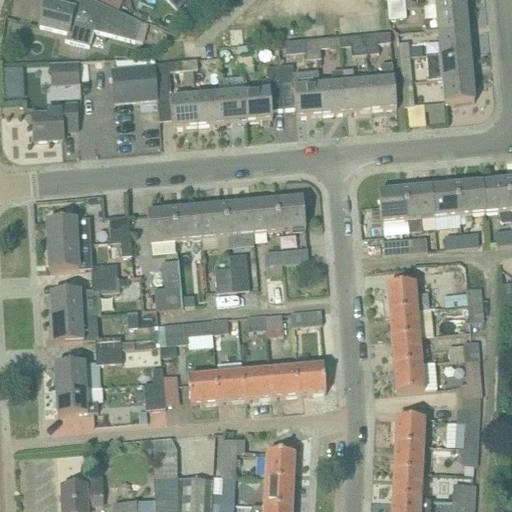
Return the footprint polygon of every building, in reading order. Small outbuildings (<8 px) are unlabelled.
[(104,0),(122,8),(125,0),(104,0)] [(186,0),(165,0),(178,13),(189,2),(186,0)] [(434,0),(435,8),(465,6),(464,0),(434,0)] [(405,11),(404,1),(387,2),(387,12),(405,11)] [(75,12),(65,9),(46,5),(40,29),(68,37),(71,26),(86,30),(89,18),(74,14),(75,12)] [(140,24),(100,6),(93,34),(135,45),(140,24)] [(426,34),(467,30),(465,6),(435,8),(437,23),(425,24),(426,34)] [(405,11),(387,12),(388,23),(406,22),(405,11)] [(440,57),(470,55),(467,30),(426,34),(438,33),(440,57)] [(391,46),(390,36),(364,38),(366,59),(379,57),(378,48),(391,46)] [(350,40),(352,60),(366,59),(364,38),(350,40)] [(319,42),(320,53),(341,51),(340,41),(319,42)] [(319,42),(304,44),(306,64),(321,62),(320,53),(319,42)] [(409,46),(399,46),(400,61),(410,60),(409,49),(409,46)] [(428,84),(442,83),(442,82),(472,80),(470,55),(440,57),(440,58),(427,59),(428,84)] [(253,68),(253,58),(237,59),(238,70),(253,68)] [(410,60),(400,61),(402,86),(412,85),(410,60)] [(197,63),(182,64),(183,75),(193,74),(198,73),(197,63)] [(154,67),(154,69),(157,98),(159,97),(159,95),(171,94),(169,76),(182,75),(183,75),(182,64),(154,67)] [(382,82),(393,81),(392,66),(381,67),(382,82)] [(53,68),(54,88),(80,87),(79,67),(53,68)] [(157,105),(154,69),(112,73),(114,108),(157,105)] [(293,69),(280,70),(284,113),(295,112),(296,121),(321,119),(318,82),(308,83),(307,76),(293,77),(293,69)] [(259,93),(244,95),(247,125),(272,123),(272,114),(284,113),(280,70),(267,71),(268,83),(258,83),(259,93)] [(22,72),(2,72),(3,102),(23,101),(22,72)] [(371,114),(368,83),(354,85),(353,73),(342,74),(346,116),(371,114)] [(183,75),(182,75),(184,88),(194,87),(193,74),(183,75)] [(332,81),(318,82),(321,119),(346,116),(342,74),(331,75),(332,81)] [(442,82),(442,83),(444,108),(474,105),(472,80),(442,82)] [(368,83),(371,114),(396,112),(393,81),(382,82),(368,83)] [(412,85),(402,86),(404,111),(414,110),(412,85)] [(247,125),(244,95),(219,97),(222,127),(247,125)] [(219,97),(195,99),(198,130),(222,127),(219,97)] [(198,130),(195,99),(169,101),(172,132),(198,130)] [(77,134),(76,108),(47,110),(48,119),(32,120),(33,145),(63,144),(62,134),(77,134)] [(482,185),(485,217),(499,215),(500,224),(502,227),(511,226),(508,183),(482,185)] [(456,188),(459,219),(485,217),(482,185),(456,188)] [(460,228),(459,219),(456,188),(431,190),(433,221),(449,220),(449,229),(460,228)] [(405,192),(408,224),(409,237),(422,235),(421,222),(433,221),(431,190),(405,192)] [(381,226),(408,224),(405,192),(379,195),(381,226)] [(303,202),(277,204),(280,235),(305,233),(303,202)] [(277,204),(251,206),(254,237),(280,235),(277,204)] [(251,206),(225,209),(228,240),(254,237),(251,206)] [(225,209),(199,211),(202,242),(228,240),(225,209)] [(176,244),(202,242),(199,211),(174,213),(176,244)] [(150,247),(176,244),(174,213),(147,216),(150,247)] [(121,247),(130,246),(128,220),(109,221),(111,248),(121,247)] [(48,250),(91,248),(89,222),(46,225),(48,250)] [(497,250),(511,248),(511,234),(496,235),(497,250)] [(477,237),(461,239),(462,253),(478,251),(477,237)] [(462,253),(461,239),(444,240),(445,254),(462,253)] [(426,242),(410,243),(411,256),(427,255),(426,242)] [(411,256),(410,243),(383,246),(384,258),(411,256)] [(132,260),(130,246),(121,247),(122,261),(132,260)] [(92,270),(91,248),(48,250),(49,275),(91,273),(92,273),(92,270)] [(307,253),(280,255),(281,268),(308,265),(307,253)] [(281,268),(280,255),(264,256),(265,269),(281,268)] [(245,258),(229,260),(232,296),(248,294),(245,258)] [(232,296),(229,260),(213,261),(216,297),(232,296)] [(184,312),(180,264),(162,266),(165,292),(155,293),(156,314),(184,312)] [(133,281),(142,280),(140,268),(132,269),(133,281)] [(92,284),(117,282),(117,269),(92,270),(92,273),(91,273),(92,284)] [(467,307),(483,305),(479,271),(457,273),(458,287),(465,286),(466,297),(467,307)] [(128,281),(117,282),(118,290),(128,290),(128,281)] [(117,282),(92,284),(92,294),(92,297),(99,297),(118,296),(118,290),(117,282)] [(389,316),(417,314),(415,287),(387,289),(389,316)] [(92,294),(50,296),(52,322),(82,320),(100,319),(99,297),(92,297),(92,294)] [(466,297),(443,299),(444,311),(467,309),(467,307),(466,297)] [(194,300),(184,301),(184,311),(194,310),(194,300)] [(484,326),(483,305),(467,307),(467,309),(469,327),(484,326)] [(389,316),(391,343),(419,341),(417,314),(389,316)] [(291,318),(292,331),(322,329),(321,315),(291,318)] [(137,316),(127,317),(128,332),(138,331),(137,316)] [(291,318),(264,320),(266,342),(284,340),(283,334),(293,333),(292,331),(291,318)] [(83,346),(82,320),(52,322),(53,347),(83,346)] [(265,334),(264,320),(237,322),(240,348),(250,347),(248,336),(265,334)] [(229,323),(208,325),(209,339),(230,337),(229,323)] [(189,341),(209,339),(208,325),(159,329),(160,352),(190,349),(189,341)] [(95,342),(96,355),(121,354),(121,346),(121,341),(95,342)] [(391,343),(394,370),(421,368),(419,341),(391,343)] [(133,345),(121,346),(121,354),(133,353),(133,345)] [(449,366),(464,364),(479,363),(478,346),(463,347),(463,350),(448,351),(449,366)] [(121,354),(96,355),(96,369),(122,367),(121,354)] [(479,363),(464,364),(466,389),(459,389),(460,402),(482,401),(479,363)] [(56,394),(86,392),(84,367),(54,368),(56,394)] [(436,394),(434,367),(421,368),(394,370),(396,398),(436,394)] [(296,371),(298,399),(326,397),(323,369),(296,371)] [(298,399),(296,371),(269,374),(271,402),(298,399)] [(153,387),(163,386),(162,372),(152,373),(153,387)] [(271,402),(269,374),(242,376),(245,404),(271,402)] [(245,404),(242,376),(215,378),(218,406),(245,404)] [(218,406),(215,378),(188,381),(191,409),(218,406)] [(163,386),(153,387),(144,388),(146,414),(165,412),(163,386)] [(86,407),(86,392),(56,394),(57,419),(97,417),(97,406),(86,407)] [(147,414),(139,415),(139,426),(147,426),(147,414)] [(480,415),(457,414),(457,428),(479,429),(480,415)] [(396,422),(395,449),(423,450),(424,423),(396,422)] [(244,444),(224,443),(221,480),(235,482),(236,457),(244,458),(244,444)] [(423,450),(395,449),(394,476),(422,477),(423,450)] [(478,453),(463,452),(461,470),(477,471),(478,453)] [(95,453),(88,463),(98,470),(105,459),(95,453)] [(267,456),(265,483),(293,485),(295,457),(267,456)] [(392,503),(420,504),(422,477),(394,476),(392,503)] [(235,482),(221,480),(220,498),(234,499),(235,482)] [(102,508),(102,482),(85,482),(85,489),(62,490),(62,511),(86,511),(86,509),(102,508)] [(211,511),(212,504),(214,484),(177,482),(154,483),(154,506),(113,507),(113,511),(211,511)] [(293,485),(265,483),(264,510),(292,511),(293,485)] [(453,488),(452,505),(475,506),(476,489),(453,488)] [(430,511),(431,504),(420,504),(392,503),(391,511),(430,511)]
